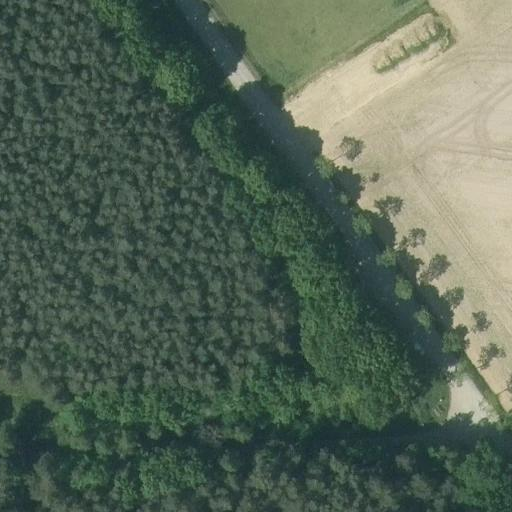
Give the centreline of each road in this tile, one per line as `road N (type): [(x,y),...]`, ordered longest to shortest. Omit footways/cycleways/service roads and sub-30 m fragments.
road 1 (track): [(494,441),(357,230),(189,0)]
road 2 (track): [(494,441),(0,458)]
